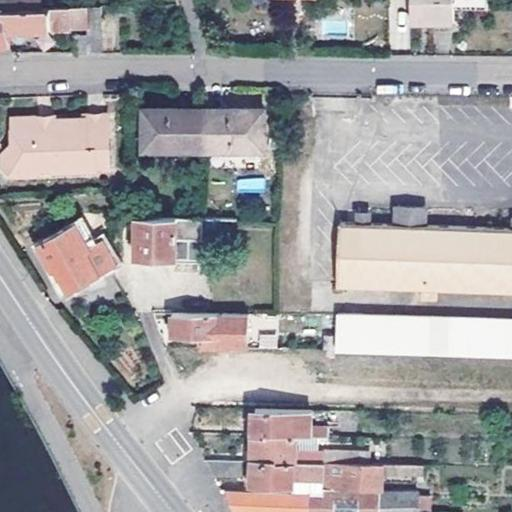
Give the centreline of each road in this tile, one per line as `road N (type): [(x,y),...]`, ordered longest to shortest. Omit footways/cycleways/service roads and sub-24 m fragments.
road 1 (residential): [(0,76),(511,72)]
road 2 (secondary): [(173,511),(0,276)]
